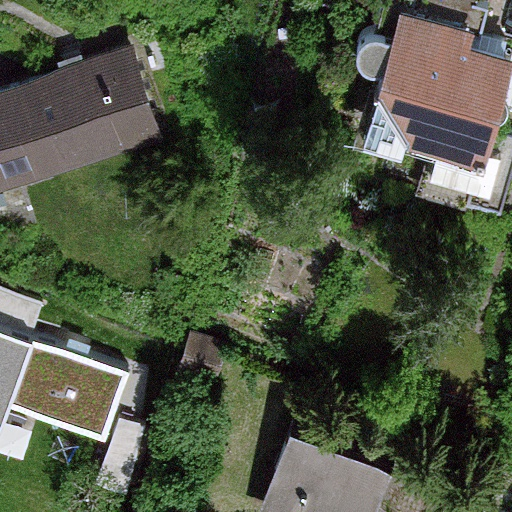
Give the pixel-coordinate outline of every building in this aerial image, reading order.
[(432,132),(504,150),(511,117),(511,49),(487,44),(498,2),(490,0),(426,0),(425,6),(420,5),(389,130),(431,140),(432,132)] [(133,40),(0,86),(0,187),(164,131),(133,40)] [(0,307),(37,318),(45,287),(0,274),(0,307)] [(0,424),(2,426),(38,337),(0,321),(0,424)] [(225,349),(189,340),(179,379),(215,388),(225,349)] [(388,511),(431,511),(446,474),(307,420),(272,511),(377,511),(379,508),(388,511)]
